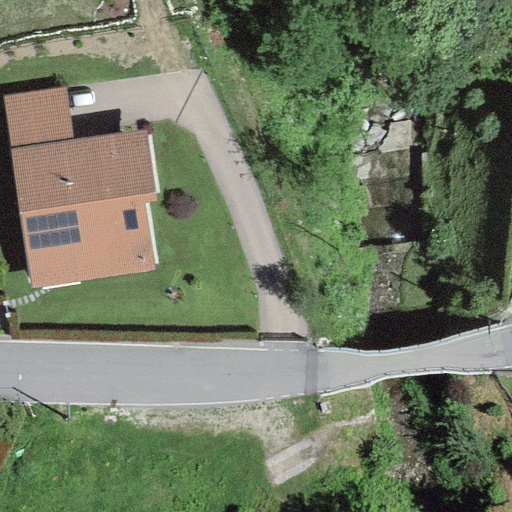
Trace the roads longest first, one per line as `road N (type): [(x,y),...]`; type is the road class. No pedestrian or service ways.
road 1 (residential): [(0,369),(200,379),(274,374)]
road 2 (residential): [(274,374),(511,350)]
road 3 (unclassified): [(274,374),(301,511)]
